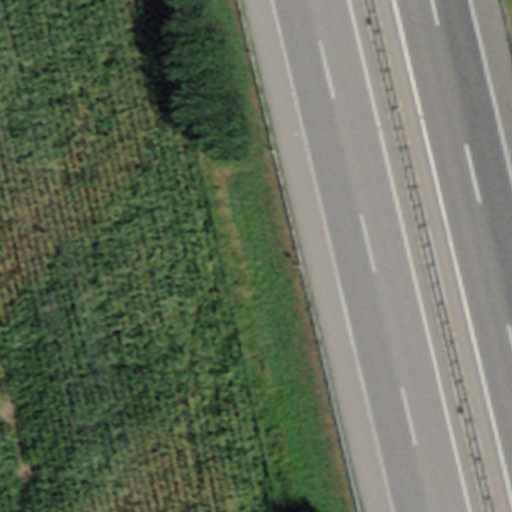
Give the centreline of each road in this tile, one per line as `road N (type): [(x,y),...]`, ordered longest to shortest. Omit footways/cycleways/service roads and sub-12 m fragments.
road 1 (motorway): [(303,0),(422,511)]
road 2 (motorway): [(511,368),(425,0)]
